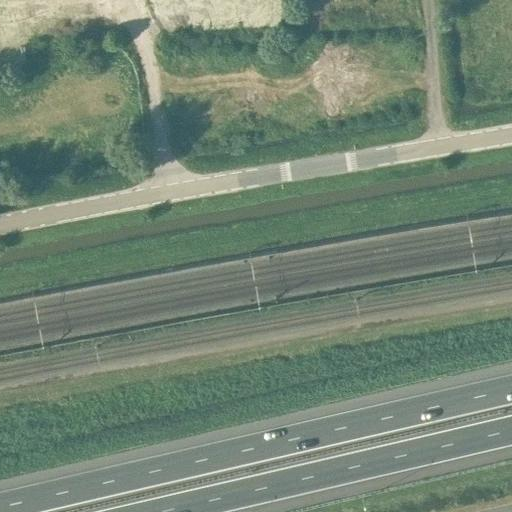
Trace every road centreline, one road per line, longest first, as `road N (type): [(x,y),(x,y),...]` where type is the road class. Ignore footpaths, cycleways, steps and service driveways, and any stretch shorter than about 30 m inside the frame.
road 1 (motorway): [(511,387),(0,505)]
road 2 (unclassified): [(0,223),(511,133)]
road 3 (motorway): [(154,511),(511,429)]
